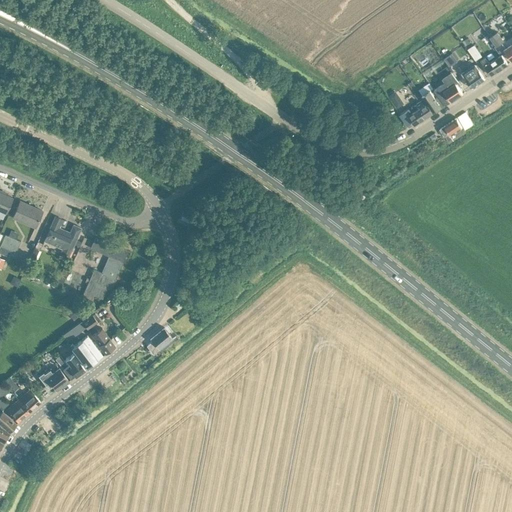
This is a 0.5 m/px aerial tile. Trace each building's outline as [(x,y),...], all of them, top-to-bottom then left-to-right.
[(496,46),(502,41),(497,33),(490,37),(496,46)] [(487,42),(481,46),(486,55),(492,51),(487,42)] [(474,44),(467,49),(475,60),(481,56),(474,44)] [(452,52),(444,58),(449,66),(458,61),(452,52)] [(508,64),(502,55),(489,63),(486,58),(481,61),(490,75),(508,64)] [(474,65),(461,74),(471,88),(484,79),(478,71),(474,65)] [(438,96),(444,106),(465,92),(447,66),(436,73),(442,83),(434,88),(439,95),(438,96)] [(444,106),(438,96),(437,97),(433,92),(431,93),(430,91),(422,96),(427,104),(433,113),(444,106)] [(481,123),(501,111),(494,100),(474,112),(481,123)] [(414,112),(408,116),(413,124),(414,125),(433,113),(427,104),(414,112)] [(466,111),(458,117),(465,128),(473,123),(466,111)] [(461,125),(457,118),(456,117),(444,125),(444,126),(440,129),(444,135),(449,132),(450,135),(462,126),(461,125)] [(0,191),(0,210),(6,213),(13,197),(0,191)] [(20,201),(16,210),(13,217),(35,227),(42,211),(20,201)] [(192,223),(195,216),(183,211),(180,218),(192,223)] [(51,225),(44,240),(64,249),(62,255),(68,258),(75,244),(77,239),(81,228),(73,224),(70,232),(59,227),(62,219),(55,216),(51,225)] [(2,235),(0,238),(0,245),(0,246),(0,245),(0,252),(8,256),(10,249),(16,252),(20,241),(5,234),(4,236),(2,235)] [(85,289),(81,298),(90,302),(94,295),(102,298),(102,297),(107,286),(111,287),(128,251),(114,244),(113,246),(110,245),(111,244),(96,237),(91,246),(91,248),(109,256),(101,272),(97,270),(93,269),(89,279),(85,289)] [(176,319),(185,313),(180,307),(172,314),(176,319)] [(94,312),(81,321),(90,333),(95,330),(92,325),(99,320),(94,312)] [(172,337),(164,327),(150,338),(152,340),(146,345),(153,353),(172,337)] [(115,347),(103,330),(101,328),(98,331),(92,335),(105,354),(115,347)] [(102,356),(87,336),(77,343),(74,345),(72,343),(70,344),(87,368),(102,356)] [(73,353),(65,359),(63,360),(60,355),(55,359),(63,370),(71,379),(75,376),(85,369),(73,353)] [(39,375),(39,376),(46,385),(50,382),(52,384),(57,390),(69,381),(63,373),(59,368),(52,372),(50,369),(44,373),(43,372),(39,375)] [(17,389),(7,378),(3,382),(13,393),(17,389)] [(18,399),(29,412),(41,402),(30,389),(18,399)] [(2,397),(0,398),(0,405),(4,409),(9,404),(2,397)] [(18,422),(29,412),(18,399),(7,409),(18,422)] [(16,424),(3,413),(1,410),(0,410),(0,423),(10,431),(16,424)] [(0,439),(4,442),(9,433),(0,428),(0,439)]
